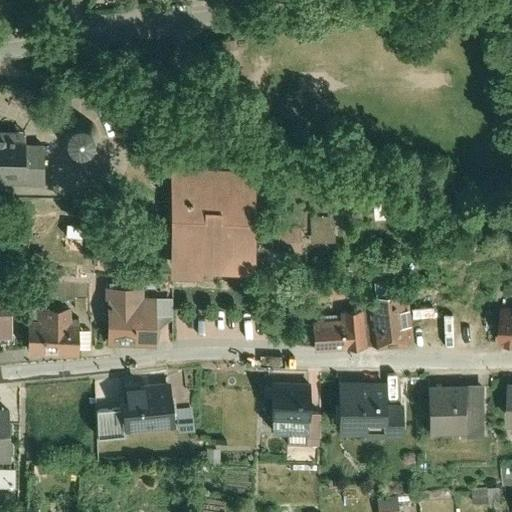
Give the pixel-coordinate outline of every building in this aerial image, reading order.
[(90,135),(91,111),(64,110),(64,135),(90,135)] [(17,123),(0,122),(0,175),(37,176),(37,135),(17,134),(17,123)] [(246,155),(160,154),(159,258),(192,259),(192,253),(245,254),(246,155)] [(308,200),(308,225),(329,225),(329,200),(308,200)] [(293,216),(268,218),(270,245),(295,243),(293,216)] [(339,264),(286,269),(288,288),(340,284),(339,264)] [(98,272),(99,331),(150,330),(149,281),(136,281),(136,272),(98,272)] [(355,295),(357,329),(400,326),(397,276),(365,278),(366,287),(355,290),(355,295)] [(511,294),(496,295),(496,328),(496,332),(511,331),(511,294)] [(20,309),(20,341),(70,342),(70,336),(85,336),(85,317),(70,317),(71,310),(65,310),(65,295),(31,295),(31,309),(20,309)] [(307,304),(309,332),(357,329),(355,295),(336,296),(337,302),(307,304)] [(378,360),(329,359),(329,408),(353,408),(353,413),(393,413),(393,378),(378,378),(378,360)] [(301,361),(262,361),(261,411),(293,412),(293,427),(311,428),(312,392),(300,391),(301,361)] [(483,361),(406,362),(406,392),(415,391),(416,414),(484,413),(483,361)] [(163,363),(111,368),(113,383),(87,385),(90,418),(168,411),(163,363)] [(189,391),(174,391),(174,411),(189,411),(189,391)] [(504,468),(511,467),(511,444),(502,446),(504,468)] [(41,452),(32,451),(31,467),(40,467),(41,452)] [(0,472),(13,473),(13,455),(0,454),(0,472)] [(502,470),(470,471),(471,488),(503,487),(502,470)] [(391,486),(369,487),(369,497),(391,496),(391,486)] [(310,496),(297,497),(298,511),(302,511),(311,511),(310,496)]
